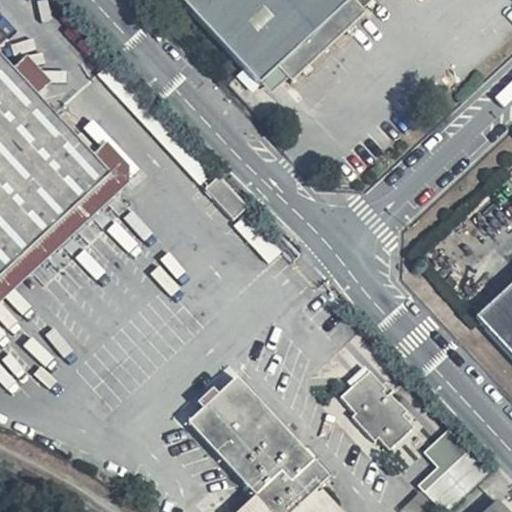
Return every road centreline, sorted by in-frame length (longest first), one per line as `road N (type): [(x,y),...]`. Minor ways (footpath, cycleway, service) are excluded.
road 1 (unclassified): [(93,0),(332,249)]
road 2 (unclassified): [(332,249),(511,449)]
road 3 (unclassified): [(332,249),(511,99)]
